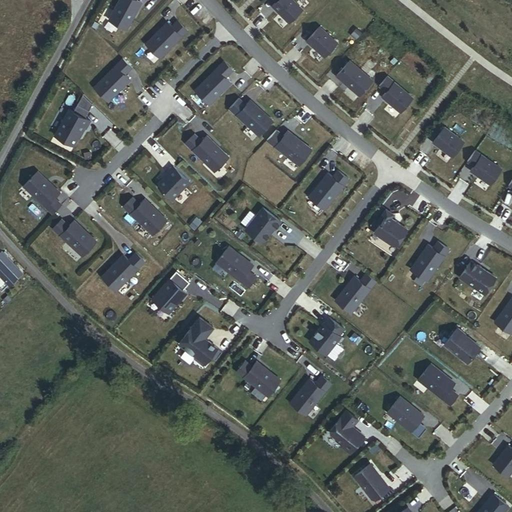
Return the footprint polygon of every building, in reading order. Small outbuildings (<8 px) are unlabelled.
[(136,0),(118,0),(108,19),(126,29),(141,2),(136,0)] [(302,9),(292,0),(273,0),(275,1),(271,5),(288,23),(302,9)] [(167,21),(145,43),(160,57),(187,30),(177,20),(171,26),(167,21)] [(307,40),(324,56),(338,42),(320,26),(307,40)] [(94,86),(109,101),(130,79),(125,74),(132,67),(123,58),(94,86)] [(345,60),(343,63),(345,65),(336,75),(358,96),(372,80),(349,60),(347,62),(345,60)] [(195,89),(209,104),(231,82),(226,76),(233,69),(224,61),(195,89)] [(412,98),(387,76),(379,85),(386,91),(381,97),(400,112),(412,98)] [(93,103),(83,93),(74,111),(69,108),(55,135),(74,145),(84,126),(86,127),(90,120),(85,117),(93,103)] [(239,97),(229,107),(259,135),(273,120),(251,99),(246,104),(239,97)] [(444,125),(433,141),(452,155),(464,140),(444,125)] [(276,130),(266,139),(298,165),(311,149),(287,130),(283,135),(276,130)] [(201,140),(194,133),(185,142),(214,171),(228,156),(207,135),(201,140)] [(474,150),(466,161),(473,166),(470,170),(489,184),(500,168),(474,150)] [(159,185),(173,198),(190,180),(174,164),(167,171),(168,172),(159,181),(159,185)] [(38,170),(24,185),(53,213),(62,204),(55,197),(60,192),(38,170)] [(323,210),(348,178),(338,170),(332,178),(326,174),(307,198),(323,210)] [(134,198),(125,207),(154,235),(168,221),(146,199),(141,205),(134,198)] [(260,241),(264,240),(274,228),(275,228),(280,221),(262,207),(245,229),(260,241)] [(392,245),(395,245),(406,229),(390,218),(392,214),(385,209),(377,220),(380,222),(373,232),(392,245)] [(63,219),(54,228),(83,257),(97,242),(75,221),(70,226),(63,219)] [(433,247),(427,244),(410,269),(426,280),(449,248),(437,241),(433,247)] [(217,261),(248,286),(256,276),(248,270),(253,264),(229,245),(217,261)] [(20,273),(0,251),(0,276),(8,285),(20,273)] [(102,275),(116,289),(145,260),(136,252),(129,259),(123,253),(102,275)] [(470,260),(459,277),(484,294),(495,277),(470,260)] [(177,270),(153,297),(169,312),(186,292),(183,289),(189,282),(177,270)] [(335,299),(351,311),(376,279),(367,272),(360,280),(354,275),(335,299)] [(511,331),(511,296),(495,321),(511,333),(511,331)] [(194,358),(202,364),(210,355),(216,359),(222,351),(208,340),(207,342),(203,339),(213,327),(200,316),(179,342),(196,356),(194,358)] [(309,341),(326,355),(341,336),(339,335),(344,329),(329,317),(324,323),(324,322),(309,341)] [(444,343),(467,362),(480,346),(464,333),(465,332),(458,326),(444,343)] [(245,360),(237,370),(268,395),(281,379),(257,360),(252,365),(245,360)] [(431,362),(418,378),(450,404),(458,394),(450,388),(455,381),(431,362)] [(290,402),(305,415),(331,383),(321,375),(315,383),(309,378),(290,402)] [(387,411),(411,430),(424,415),(400,395),(387,411)] [(347,410),(332,429),(332,432),(344,442),(342,445),(351,453),(365,436),(353,426),(359,419),(347,410)] [(511,469),(511,446),(508,444),(493,462),(508,474),(511,469)] [(354,475),(372,498),(375,498),(389,487),(370,462),(354,475)] [(493,492),(476,511),(503,511),(509,505),(493,492)]
